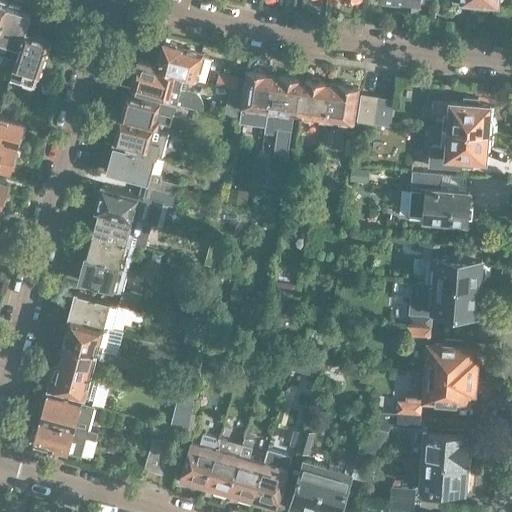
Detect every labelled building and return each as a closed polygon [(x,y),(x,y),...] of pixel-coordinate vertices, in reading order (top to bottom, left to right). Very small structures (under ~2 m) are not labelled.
[(6,2),(0,19),(0,49),(8,52),(3,68),(10,70),(12,65),(12,64),(18,46),(23,30),(29,12),(18,8),(19,6),(6,2)] [(12,65),(10,70),(12,71),(11,75),(32,81),(42,53),(44,54),(48,41),(46,41),(46,38),(23,30),(18,46),(12,64),(12,65)] [(162,43),(156,65),(155,69),(189,79),(194,80),(194,78),(203,80),(209,58),(200,56),(201,54),(162,43)] [(155,69),(156,65),(136,60),(132,77),(133,77),(130,87),(160,95),(159,100),(175,104),(181,105),(181,104),(202,110),(203,105),(203,104),(203,102),(203,100),(202,99),(202,97),(201,96),(200,95),(199,93),(197,92),(196,91),(193,90),(186,88),(189,79),(155,69)] [(246,69),(238,121),(264,125),(272,73),(246,69)] [(243,78),(219,71),(215,83),(236,89),(236,88),(240,89),(243,78)] [(302,78),(272,73),(264,125),(263,131),(271,132),(272,126),(294,129),(296,114),(302,78)] [(331,82),(302,78),(296,114),(326,118),(331,82)] [(331,82),(326,118),(353,122),(358,86),(331,82)] [(126,91),(119,118),(168,131),(172,114),(175,104),(159,100),(126,91)] [(361,93),(357,119),(373,121),(377,95),(361,93)] [(5,97),(3,105),(22,110),(25,100),(6,94),(5,97)] [(377,95),(373,121),(390,124),(395,98),(377,95)] [(444,111),(443,128),(493,133),(494,122),(489,109),(489,104),(476,103),(476,97),(462,96),(462,102),(433,100),(432,110),(444,111)] [(0,114),(0,139),(15,144),(18,134),(21,135),(23,133),(25,127),(23,123),(21,123),(21,120),(0,114)] [(168,131),(119,118),(113,140),(121,142),(121,147),(155,156),(160,157),(168,131)] [(441,154),(435,154),(434,165),(457,166),(457,164),(471,166),(472,159),(484,160),(485,154),(492,143),(493,133),(443,128),(441,154)] [(334,131),(325,130),(323,145),(332,146),(334,131)] [(15,144),(0,139),(0,166),(8,168),(11,158),(14,159),(17,157),(18,151),(17,148),(14,147),(15,144)] [(155,156),(121,147),(112,145),(106,169),(148,180),(147,185),(176,193),(176,192),(177,192),(180,183),(161,177),(162,174),(151,171),(155,156)] [(370,170),(352,168),(350,181),(368,183),(370,170)] [(439,173),(410,171),(409,186),(421,187),(420,190),(412,189),(409,214),(423,215),(423,219),(466,222),(469,191),(438,188),(439,173)] [(101,185),(95,208),(151,223),(157,200),(173,204),(176,193),(142,184),(139,195),(101,185)] [(245,207),(248,190),(230,187),(227,204),(245,207)] [(94,221),(91,232),(135,244),(145,246),(151,223),(95,208),(93,217),(94,221)] [(91,232),(85,256),(127,267),(129,268),(135,244),(91,232)] [(438,237),(415,236),(414,249),(423,250),(423,255),(429,256),(427,282),(478,286),(480,258),(471,257),(471,252),(451,250),(450,255),(436,254),(438,237)] [(219,241),(211,239),(204,263),(216,266),(219,241)] [(127,267),(85,256),(78,280),(121,291),(119,298),(140,303),(141,299),(149,301),(150,296),(122,288),(127,267)] [(295,283),(274,280),(271,299),(292,302),(295,283)] [(478,286),(427,282),(425,309),(445,311),(445,316),(466,318),(466,313),(476,314),(478,286)] [(76,292),(69,317),(111,328),(118,304),(76,292)] [(119,298),(118,304),(138,309),(140,303),(119,298)] [(242,300),(239,322),(259,325),(262,303),(242,300)] [(408,311),(407,324),(431,326),(432,313),(408,311)] [(69,317),(63,340),(116,355),(122,332),(111,328),(69,317)] [(407,324),(406,335),(431,337),(431,326),(407,324)] [(422,342),(420,369),(475,374),(477,348),(473,348),(473,346),(464,345),(464,340),(443,338),(443,344),(422,342)] [(54,362),(100,375),(105,357),(127,364),(129,358),(116,355),(63,340),(60,350),(57,352),(54,362)] [(100,375),(54,362),(48,386),(92,398),(97,382),(118,388),(121,380),(100,375)] [(397,398),(396,411),(421,413),(422,402),(425,403),(426,398),(439,399),(438,405),(459,406),(459,400),(468,401),(468,399),(473,399),(475,374),(420,369),(418,392),(408,392),(407,399),(397,398)] [(47,391),(40,417),(85,429),(92,404),(47,391)] [(178,394),(170,424),(188,428),(192,412),(194,399),(178,394)] [(379,410),(378,420),(377,423),(376,427),(388,430),(391,424),(412,426),(411,439),(421,440),(424,441),(423,458),(468,461),(470,445),(466,444),(467,433),(455,432),(455,430),(431,428),(431,431),(428,430),(429,426),(420,425),(421,413),(396,411),(379,410)] [(376,427),(377,423),(378,420),(368,416),(353,466),(368,470),(383,440),(388,430),(376,427)] [(85,429),(40,417),(34,440),(68,450),(72,435),(85,439),(88,429),(85,429)] [(242,442),(228,491),(252,498),(263,460),(248,455),(254,437),(256,429),(248,427),(246,434),(246,435),(243,442),(242,442)] [(304,428),(297,450),(308,453),(315,431),(304,428)] [(192,439),(192,440),(181,478),(204,484),(219,435),(203,431),(200,442),(192,439)] [(219,435),(204,484),(228,491),(242,442),(219,435)] [(154,437),(151,446),(168,450),(171,441),(154,437)] [(168,450),(151,446),(146,466),(162,471),(168,450)] [(263,460),(252,498),(277,505),(291,455),(267,448),(263,460)] [(468,461),(423,458),(421,475),(418,474),(417,485),(426,485),(426,488),(450,490),(451,488),(462,489),(463,477),(467,478),(468,461)] [(298,511),(301,511),(313,511),(327,467),(303,460),(290,503),(300,506),(298,511)] [(327,467),(313,511),(338,511),(350,474),(327,467)] [(392,485),(391,499),(414,501),(415,487),(392,485)] [(413,511),(414,501),(391,499),(390,511),(402,511),(401,511),(413,511)]
